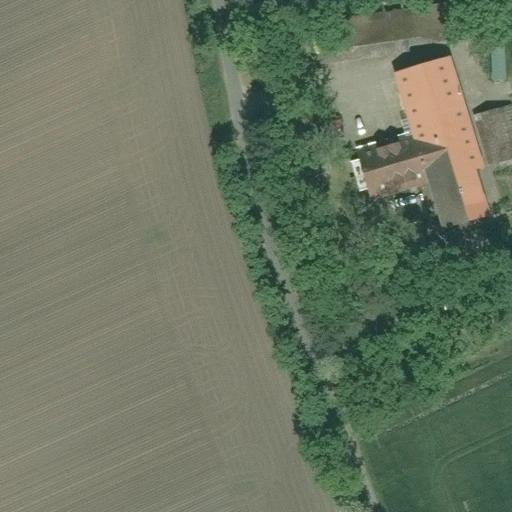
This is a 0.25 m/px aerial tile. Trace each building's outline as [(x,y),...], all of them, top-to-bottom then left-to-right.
[(374,0),(376,12),(407,8),(406,0),(374,0)] [(376,12),(323,19),(327,56),(444,42),(439,4),(407,8),(376,12)] [(490,82),(504,81),(504,49),(490,49),(490,82)] [(457,57),(402,74),(419,130),(432,174),(449,229),(498,215),(484,168),(490,166),(475,117),(457,57)] [(511,159),(511,105),(475,117),(490,166),(511,159)] [(432,174),(419,130),(355,149),(369,194),(432,174)]
